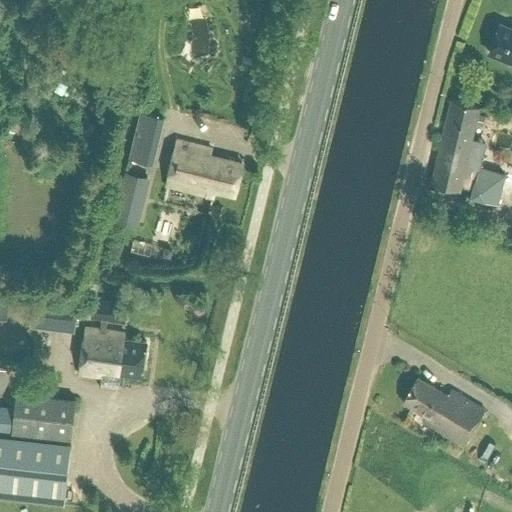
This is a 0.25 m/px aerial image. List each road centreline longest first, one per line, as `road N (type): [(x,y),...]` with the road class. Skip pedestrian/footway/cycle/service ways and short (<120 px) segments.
road 1 (unclassified): [(327,511),(456,0)]
road 2 (primary): [(212,511),(338,0)]
